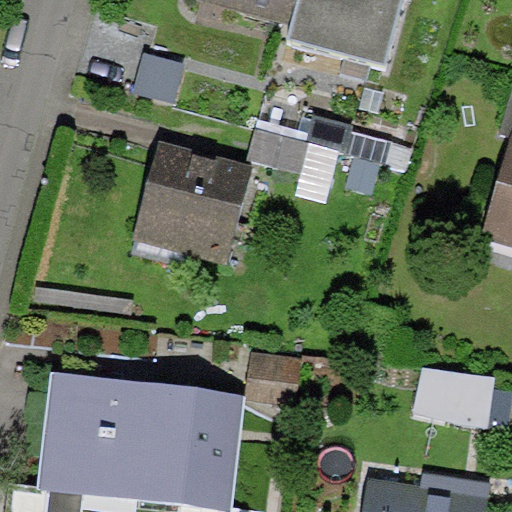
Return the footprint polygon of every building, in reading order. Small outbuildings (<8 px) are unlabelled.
[(238,0),(296,16),(300,0),(238,0)] [(405,0),(300,0),(296,16),(288,43),(386,70),(405,0)] [(511,146),(491,222),(511,228),(511,146)] [(248,172),(165,148),(140,234),(223,258),(248,172)] [(228,511),(243,401),(57,378),(43,490),(217,511),(228,511)] [(484,511),(486,505),(376,481),(369,511),(484,511)]
